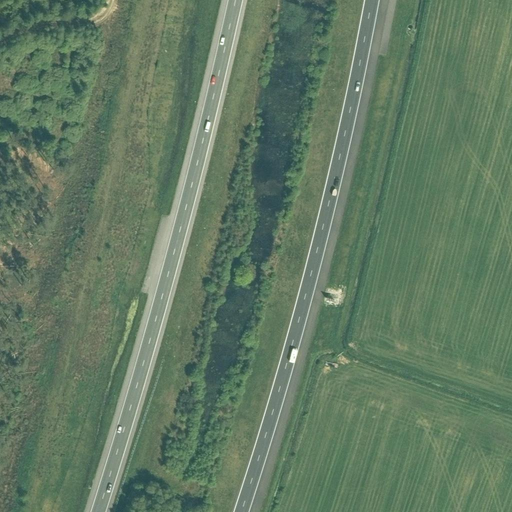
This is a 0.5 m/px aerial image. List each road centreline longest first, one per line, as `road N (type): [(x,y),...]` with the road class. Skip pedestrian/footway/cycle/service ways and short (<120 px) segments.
road 1 (motorway): [(235,0),(196,168),(97,511)]
road 2 (motorway): [(243,511),(331,202),(373,0)]
road 3 (track): [(110,0),(94,17),(34,27),(0,43)]
